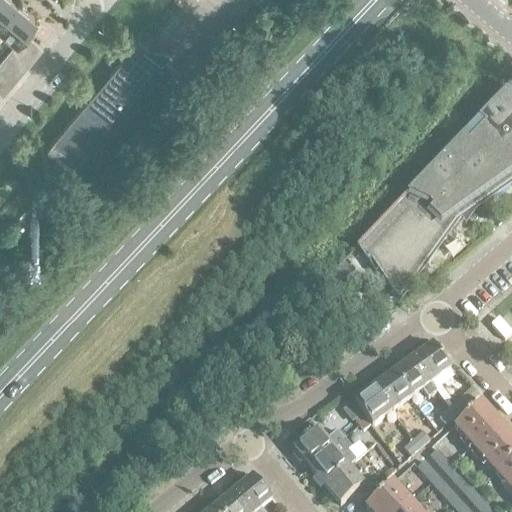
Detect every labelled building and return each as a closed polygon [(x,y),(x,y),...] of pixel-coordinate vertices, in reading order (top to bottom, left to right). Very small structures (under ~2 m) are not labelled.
[(0,0),(0,28),(20,4),(15,0),(0,0)] [(0,28),(16,42),(17,43),(18,42),(26,33),(38,19),(20,4),(0,28)] [(26,33),(18,42),(35,57),(44,47),(26,33)] [(90,184),(149,113),(156,119),(181,88),(175,82),(182,74),(139,38),(47,148),(90,184)] [(16,42),(8,51),(27,67),(35,57),(18,42),(17,43),(16,42)] [(8,51),(0,61),(19,76),(27,67),(8,51)] [(0,61),(0,76),(11,86),(19,76),(0,61)] [(0,76),(0,92),(4,95),(11,86),(0,76)] [(475,209),(492,196),(493,199),(497,197),(500,196),(503,194),(506,191),(509,189),(511,186),(509,184),(511,182),(511,89),(510,88),(357,250),(358,251),(361,247),(373,258),(370,260),(395,295),(393,296),(398,303),(411,284),(412,285),(429,268),(425,265),(449,232),(450,233),(463,220),(461,218),(471,205),(475,209)] [(343,284),(333,275),(318,291),(328,300),(343,284)] [(433,346),(413,361),(432,386),(450,373),(449,372),(451,370),(433,346)] [(413,361),(393,375),(411,399),(421,392),(428,401),(437,394),(434,391),(435,391),(413,361)] [(374,389),(392,413),(411,399),(393,375),(374,389)] [(355,404),(356,405),(363,415),(371,427),(372,428),(392,413),(374,389),(355,404)] [(479,399),(472,391),(448,411),(456,420),(479,399)] [(454,430),(475,453),(503,427),(482,404),(454,430)] [(348,411),(356,421),(363,415),(356,405),(348,411)] [(456,420),(448,411),(439,419),(446,428),(456,420)] [(363,415),(356,421),(364,432),(371,427),(363,415)] [(294,453),(293,456),(299,463),(302,463),(304,462),(310,469),(343,441),(337,434),(327,442),(318,431),(310,421),(295,433),(303,443),(294,450),(295,452),(294,453)] [(475,453),(495,475),(511,459),(511,436),(503,427),(475,453)] [(420,451),(430,442),(422,434),(412,442),(420,451)] [(344,442),(343,441),(310,469),(325,488),(348,468),(349,469),(356,463),(348,453),(352,450),(344,441),(344,442)] [(403,451),(411,460),(420,451),(412,442),(403,451)] [(437,452),(429,459),(446,478),(454,471),(451,468),(437,452)] [(511,459),(495,475),(511,494),(511,459)] [(434,490),(441,483),(424,464),(416,471),(434,490)] [(370,495),(349,469),(348,468),(325,488),(340,506),(353,495),(360,504),(370,495)] [(454,471),(446,478),(467,501),(474,494),(457,475),(458,475),(454,471)] [(253,479),(234,494),(248,511),(261,511),(273,502),(253,479)] [(441,483),(434,490),(453,511),(454,511),(462,506),(441,483)] [(366,509),(367,511),(409,511),(415,507),(394,484),(366,509)] [(217,511),(248,511),(234,494),(215,510),(217,511)] [(490,511),(474,494),(467,501),(476,511),(490,511)]
